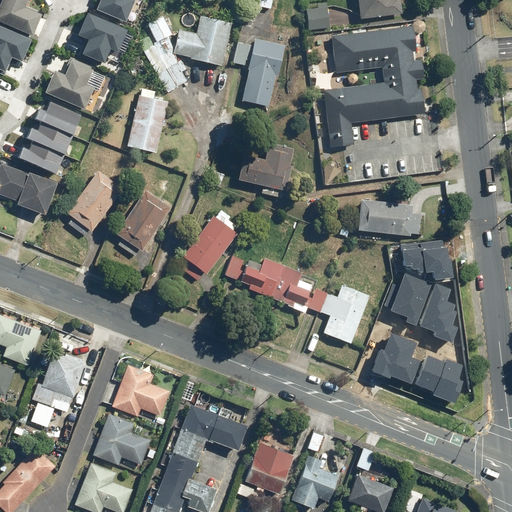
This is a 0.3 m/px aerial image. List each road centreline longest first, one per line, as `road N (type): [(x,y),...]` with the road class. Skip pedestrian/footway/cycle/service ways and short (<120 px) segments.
road 1 (primary): [(0,269),(511,469)]
road 2 (secondary): [(455,0),(511,465)]
